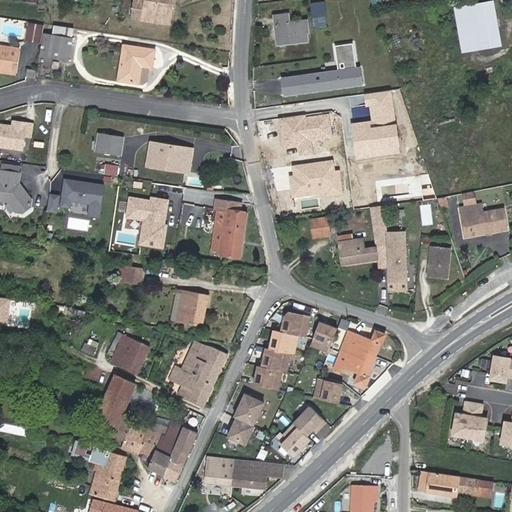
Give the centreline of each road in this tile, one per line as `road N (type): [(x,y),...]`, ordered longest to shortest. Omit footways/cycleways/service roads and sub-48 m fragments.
road 1 (residential): [(174,511),(281,278)]
road 2 (residential): [(244,113),(45,93),(0,102)]
road 3 (residential): [(434,360),(404,327),(298,293),(281,278)]
road 4 (residential): [(281,278),(244,113)]
road 5 (secondary): [(390,397),(271,511)]
